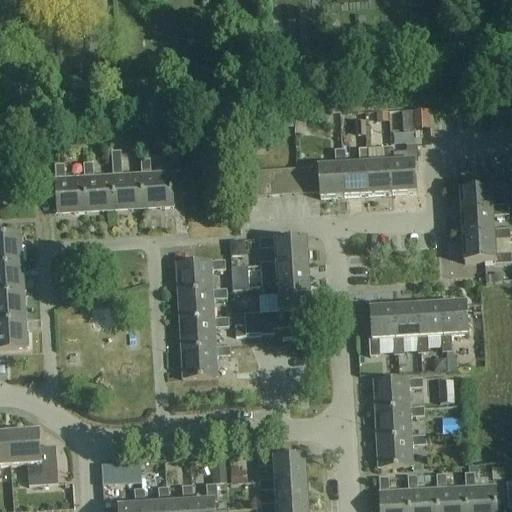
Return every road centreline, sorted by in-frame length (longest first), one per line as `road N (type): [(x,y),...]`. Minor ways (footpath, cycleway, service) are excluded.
road 1 (residential): [(53,412),(44,248),(153,241)]
road 2 (residential): [(339,226),(440,221),(436,151),(511,149)]
road 3 (residential): [(345,427),(339,226)]
road 4 (residential): [(166,436),(153,241)]
road 5 (residential): [(153,241),(339,226)]
road 6 (residential): [(166,436),(345,427)]
